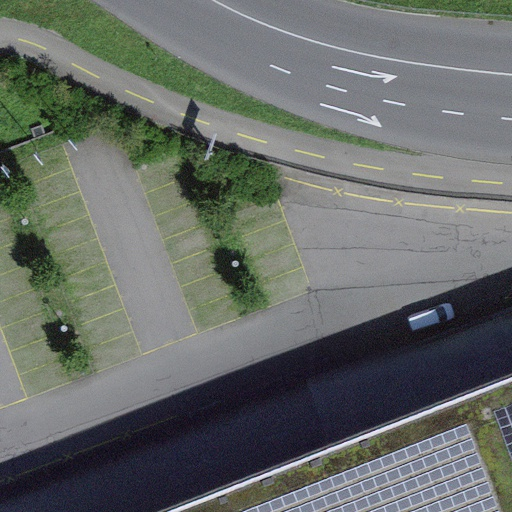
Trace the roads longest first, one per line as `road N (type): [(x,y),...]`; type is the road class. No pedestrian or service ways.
road 1 (unclassified): [(149,0),(270,67),(318,83),(444,112),(511,117)]
road 2 (unclassified): [(511,45),(339,25),(263,0)]
